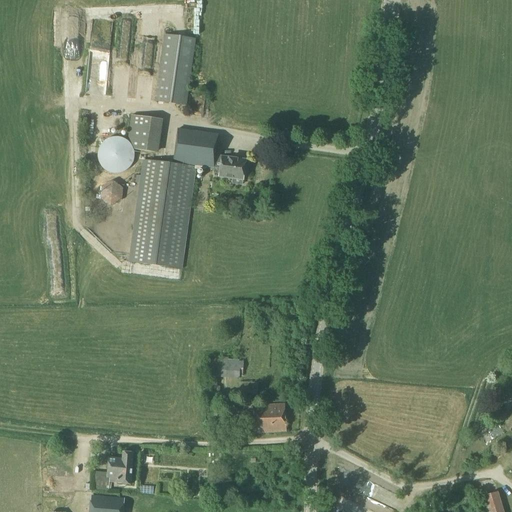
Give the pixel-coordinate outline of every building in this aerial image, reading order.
[(123,52),(137,53),(137,18),(124,18),(123,52)] [(172,104),(185,106),(195,40),(179,38),(165,36),(156,102),(172,104)] [(108,74),(107,38),(98,39),(100,74),(108,74)] [(128,138),(135,150),(155,153),(160,120),(131,116),(128,138)] [(174,163),(215,168),(214,175),(219,176),(219,177),(233,178),(232,184),(243,185),(243,180),(242,180),(245,161),(215,157),(218,135),(178,130),(174,163)] [(103,158),(103,161),(104,164),(107,167),(110,170),(114,171),(118,172),(122,171),(126,169),(130,166),(132,163),(133,160),(133,158),(133,155),(132,151),(130,148),(127,145),(123,143),(120,142),(116,142),(113,143),(109,145),(106,147),(104,150),(103,154),(103,158)] [(143,161),(128,262),(181,269),(189,210),(195,168),(167,164),(143,161)] [(100,199),(110,206),(121,201),(122,189),(112,181),(101,186),(100,199)] [(208,377),(217,378),(239,379),(240,372),(243,373),(243,362),(209,360),(208,377)] [(239,399),(256,399),(256,384),(240,383),(239,399)] [(505,409),(511,407),(511,404),(511,401),(503,403),(505,409)] [(254,407),(255,434),(263,434),(263,433),(286,432),(284,405),(267,406),(254,407)] [(56,455),(60,472),(69,470),(66,453),(56,455)] [(94,489),(109,491),(110,478),(119,479),(118,484),(131,485),(133,454),(122,453),(122,459),(109,458),(108,473),(96,472),(94,489)] [(480,498),(484,511),(503,511),(498,493),(480,498)] [(90,511),(122,511),(124,499),(92,497),(90,511)]
